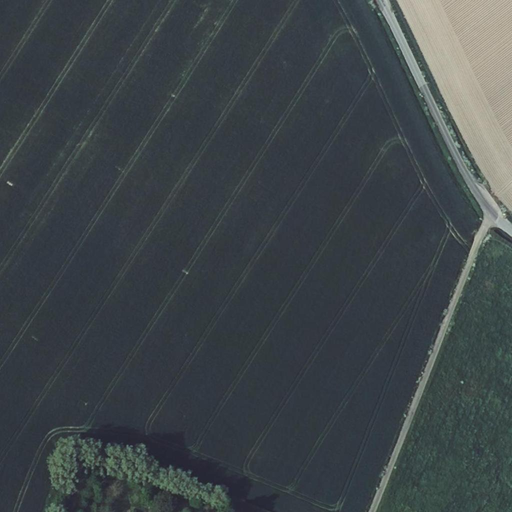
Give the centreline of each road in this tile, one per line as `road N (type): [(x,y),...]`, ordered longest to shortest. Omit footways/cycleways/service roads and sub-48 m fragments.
road 1 (unclassified): [(371,511),(490,210)]
road 2 (unclassified): [(490,210),(379,0)]
